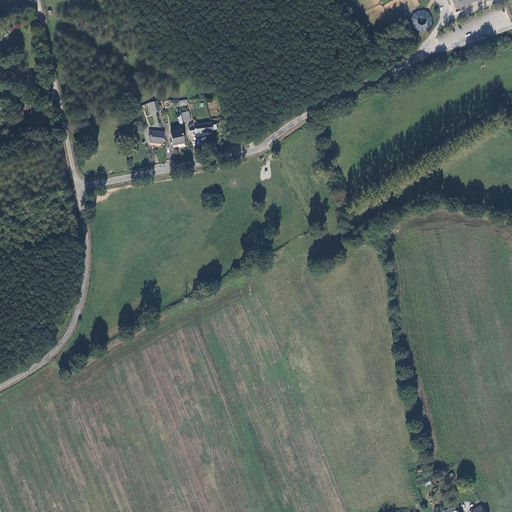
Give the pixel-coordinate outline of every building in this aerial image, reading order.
[(451,0),(455,10),(480,0),(461,0),(459,1),(458,0),(451,0)] [(431,10),(412,11),(413,30),(432,29),(431,10)] [(157,112),(153,101),(148,103),(151,113),(157,112)] [(185,111),(179,114),(181,121),(188,119),(185,111)] [(200,133),(212,132),(212,130),(211,125),(210,122),(195,125),(195,126),(188,128),(189,135),(195,134),(200,133)] [(171,131),(171,133),(170,133),(173,146),(183,144),(182,131),(180,131),(180,129),(178,130),(178,127),(170,129),(171,131)] [(162,143),(163,132),(160,132),(149,131),(148,137),(150,137),(150,143),(162,143)] [(443,477),(432,481),(433,486),(444,482),(443,477)]
